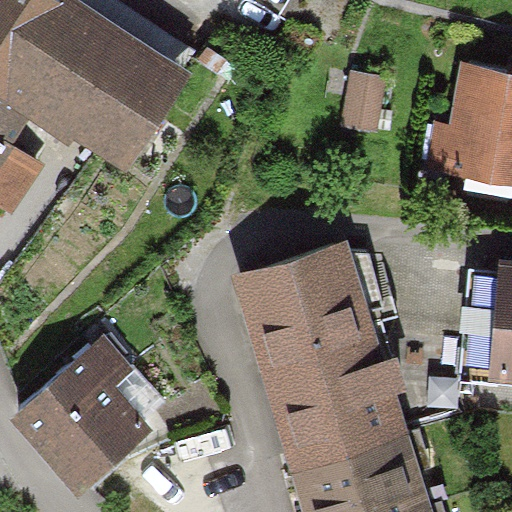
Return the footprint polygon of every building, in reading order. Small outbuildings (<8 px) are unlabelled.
[(178,73),(62,0),(0,0),(0,208),(3,210),(33,162),(5,144),(21,118),(113,175),(178,73)] [(352,0),(288,0),(278,18),(325,46),(352,0)] [(511,75),(466,68),(455,132),(431,128),(424,173),(511,187),(511,75)] [(382,78),(349,74),(343,130),(376,133),(382,78)] [(426,511),(344,247),(234,281),(253,343),(279,426),(306,511),(426,511)] [(511,270),(498,270),(490,387),(511,388),(511,270)] [(133,372),(104,337),(15,412),(82,491),(150,434),(112,389),(133,372)]
